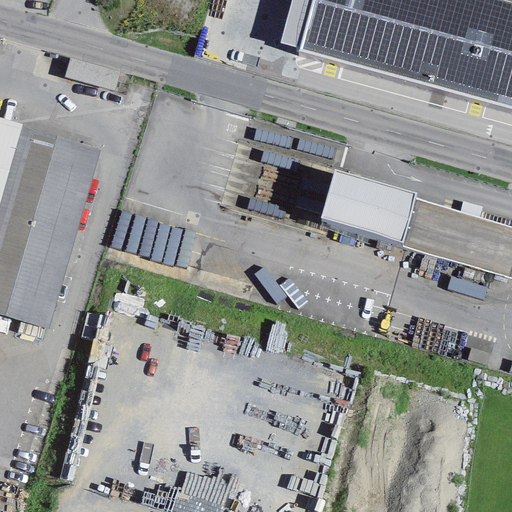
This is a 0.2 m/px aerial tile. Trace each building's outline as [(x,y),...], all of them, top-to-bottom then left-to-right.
[(297,47),(309,0),(291,0),(280,42),(297,47)] [(511,0),(309,0),(297,47),(296,50),(511,109),(511,0)] [(67,72),(117,82),(121,62),(71,51),(67,72)] [(0,194),(21,124),(0,117),(0,194)] [(100,147),(21,124),(0,194),(0,315),(47,329),(100,147)] [(415,199),(416,193),(336,169),(321,218),(402,243),(415,199)] [(511,264),(511,228),(415,199),(402,243),(401,245),(508,278),(511,264)] [(482,300),(486,288),(451,277),(447,290),(482,300)]
